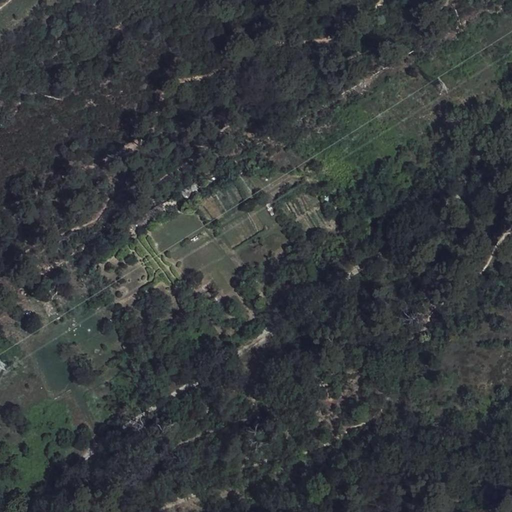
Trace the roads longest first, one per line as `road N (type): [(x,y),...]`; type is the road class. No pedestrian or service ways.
road 1 (track): [(511,167),(117,428),(42,511)]
road 2 (track): [(445,206),(432,148),(387,105),(416,79),(511,26)]
road 3 (track): [(102,440),(47,344),(43,321)]
road 4 (track): [(193,211),(278,312)]
